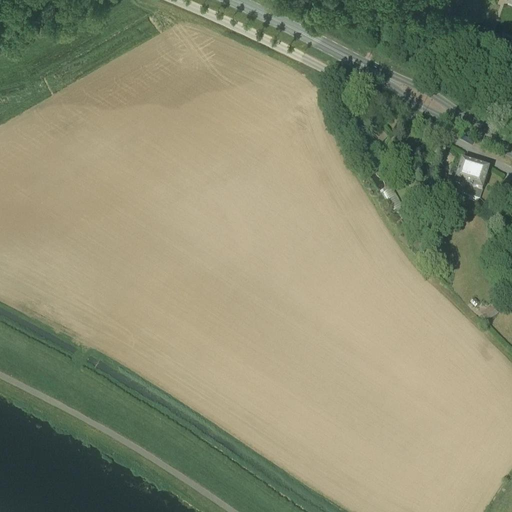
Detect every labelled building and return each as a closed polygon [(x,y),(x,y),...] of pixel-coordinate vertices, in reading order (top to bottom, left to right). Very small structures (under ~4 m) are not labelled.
[(497,99),(500,92),(494,90),(489,89),(483,87),(481,93),(497,99)] [(357,133),(364,115),(351,110),(348,120),(353,122),(351,125),(353,126),(351,131),(357,133)] [(382,143),(388,137),(379,128),(373,135),(382,143)] [(479,201),(483,190),(482,190),(489,170),(462,162),(455,183),(465,187),(462,195),(479,201)] [(446,214),(455,181),(444,178),(437,203),(429,201),(425,214),(429,215),(428,220),(437,222),(438,216),(435,215),(436,211),(446,214)] [(385,192),(393,210),(402,206),(394,188),(385,192)] [(416,249),(426,242),(420,235),(423,233),(416,224),(404,233),(416,249)] [(427,247),(424,258),(432,261),(435,250),(427,247)] [(485,323),(498,315),(493,308),(481,316),(485,323)]
